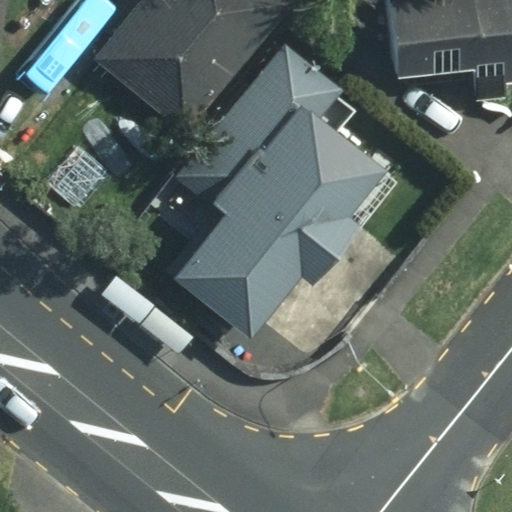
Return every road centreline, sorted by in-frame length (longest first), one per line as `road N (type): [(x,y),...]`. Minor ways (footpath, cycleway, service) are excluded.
road 1 (secondary): [(208,511),(0,340)]
road 2 (residential): [(377,511),(511,353)]
